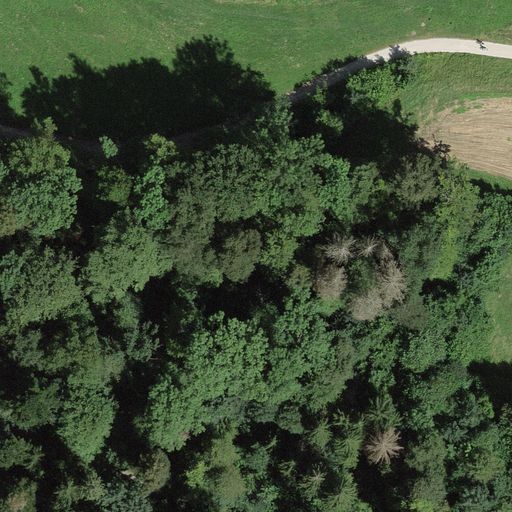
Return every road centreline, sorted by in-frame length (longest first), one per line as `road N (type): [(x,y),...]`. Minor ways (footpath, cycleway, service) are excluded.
road 1 (track): [(511,51),(463,44),(357,67),(198,137),(127,156),(0,135)]
road 2 (track): [(223,511),(0,413)]
